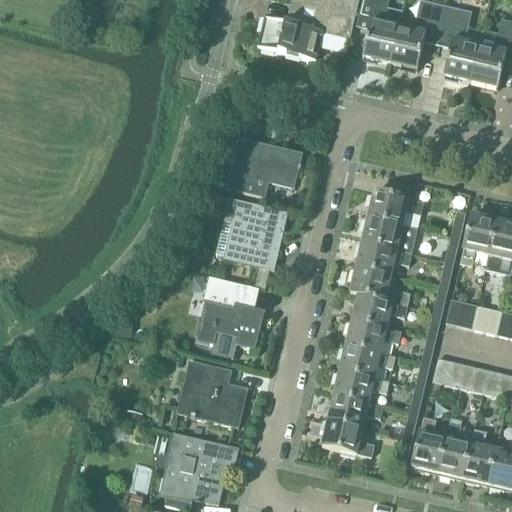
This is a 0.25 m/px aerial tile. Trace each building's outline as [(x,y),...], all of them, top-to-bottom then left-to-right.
[(299,0),(298,9),(353,22),(357,0),(299,0)] [(388,67),(397,30),(382,26),(386,10),(376,8),(377,0),(362,0),(357,22),(370,26),(361,61),(388,67)] [(437,42),(445,10),(431,7),(428,20),(416,18),(412,33),(397,30),(388,67),(416,74),(424,39),(437,42)] [(353,22),(298,9),(294,23),(287,21),(285,26),(264,21),(257,51),(315,65),(322,36),(348,43),(353,22)] [(469,86),(481,36),(465,32),(466,30),(455,27),(459,13),(445,10),(437,42),(449,45),(441,80),(469,86)] [(481,36),(469,86),(496,93),(505,58),(511,60),(511,26),(508,40),(497,37),(496,40),(481,36)] [(292,192),(300,158),(238,143),(226,193),(263,202),(267,186),(292,192)] [(370,199),(365,221),(402,230),(405,217),(419,220),(422,207),(374,196),(373,199),(370,199)] [(295,216),(304,218),(308,201),(299,199),(295,216)] [(214,258),(222,260),(222,263),(272,275),(282,236),(276,234),(280,215),(235,204),(227,203),(214,258)] [(456,215),(451,234),(460,236),(465,217),(464,217),(456,215)] [(487,260),(496,222),(479,218),(479,221),(470,219),(458,268),(471,271),(474,257),(487,260)] [(359,246),(396,255),(410,258),(413,246),(416,233),(402,230),(365,221),(359,246)] [(484,274),(497,277),(509,280),(511,269),(511,225),(496,222),(487,260),(488,260),(484,274)] [(353,272),(389,281),(393,267),(407,271),(410,258),(396,255),(359,246),(353,272)] [(448,248),(444,266),(453,268),(457,250),(448,248)] [(357,299),(405,311),(408,298),(387,293),(389,281),(353,272),(349,289),(351,289),(349,297),(357,299)] [(442,273),(438,291),(447,293),(451,275),(442,273)] [(203,307),(194,344),(213,348),(216,336),(235,341),(234,348),(253,352),(263,314),(254,312),(259,293),(208,281),(202,306),(203,307)] [(436,298),(432,318),(440,320),(445,300),(436,298)] [(405,311),(357,299),(356,303),(354,302),(349,324),(384,332),(387,319),(403,323),(405,311)] [(470,333),(475,310),(450,303),(444,327),(470,333)] [(475,310),(470,333),(495,339),(501,316),(475,310)] [(511,318),(501,316),(495,339),(511,342),(511,318)] [(342,349),(379,358),(382,345),(396,348),(399,336),(384,332),(349,324),(342,349)] [(430,324),(426,342),(434,345),(439,326),(430,324)] [(379,358),(342,349),(337,374),(373,383),(376,370),(390,374),(393,361),(379,358)] [(424,349),(420,368),(429,370),(433,351),(424,349)] [(457,391),(462,369),(436,363),(431,385),(457,391)] [(236,432),(246,393),(227,388),(230,375),(188,365),(176,417),(236,432)] [(481,397),(486,375),(462,369),(457,391),(481,397)] [(387,386),(373,383),(337,374),(331,399),(367,408),(370,395),(384,399),(387,386)] [(418,374),(414,393),(423,395),(427,376),(418,374)] [(486,375),(481,397),(506,403),(511,381),(486,375)] [(367,408),(331,399),(325,425),(361,434),(364,420),(379,424),(382,411),(367,408)] [(412,399),(408,418),(417,420),(421,401),(412,399)] [(436,480),(445,442),(431,439),(434,425),(423,422),(411,471),(414,472),(414,475),(436,480)] [(407,424),(402,443),(411,445),(415,426),(407,424)] [(361,434),(325,425),(321,442),(322,442),(320,450),(370,461),(372,450),(358,446),(361,434)] [(460,486),(469,448),(457,445),(460,431),(448,428),(445,442),(436,480),(460,486)] [(469,448),(460,486),(485,492),(494,454),(482,451),(486,437),(473,434),(469,448)] [(173,437),(159,495),(167,497),(165,508),(181,511),(189,511),(192,503),(217,509),(230,451),(173,437)] [(511,495),(511,492),(511,443),(509,457),(494,454),(485,492),(503,496),(504,494),(511,495)] [(400,450),(396,468),(405,470),(409,452),(400,450)]
